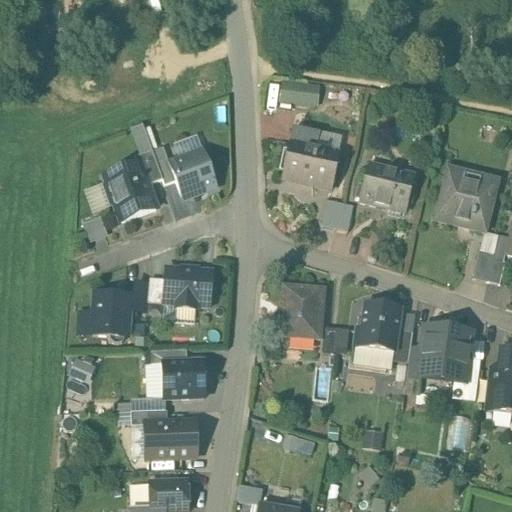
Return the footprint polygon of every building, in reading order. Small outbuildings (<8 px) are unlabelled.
[(314,109),(317,89),(281,84),(278,104),(314,109)] [(318,137),(292,131),(281,183),(330,194),(338,157),(315,152),(318,137)] [(151,154),(134,160),(136,166),(139,166),(147,188),(162,182),(151,154)] [(214,190),(202,155),(169,167),(182,202),(214,190)] [(136,166),(104,178),(106,184),(103,189),(110,206),(115,208),(121,224),(155,212),(147,188),(139,166),(136,166)] [(412,181),(369,170),(370,168),(368,168),(359,206),(404,218),(414,179),(412,179),(412,181)] [(465,186),(437,180),(427,222),(483,235),(484,236),(485,235),(497,183),(468,176),(465,186)] [(339,208),(325,205),(320,231),(334,233),(339,208)] [(352,210),(339,208),(334,233),(346,236),(352,210)] [(101,218),(83,225),(89,243),(107,237),(101,218)] [(497,238),(485,235),(484,236),(483,235),(478,254),(492,258),(497,238)] [(510,242),(497,238),(492,258),(491,262),(502,265),(505,256),(507,256),(510,242)] [(492,258),(478,254),(472,280),(486,284),(491,262),(492,258)] [(502,265),(491,262),(486,284),(499,287),(504,265),(502,265)] [(198,271),(181,270),(181,272),(166,271),(165,282),(163,306),(176,307),(175,311),(195,313),(195,309),(208,310),(211,274),(198,273),(198,271)] [(165,282),(149,281),(148,287),(147,305),(163,306),(165,282)] [(148,287),(135,285),(133,309),(146,310),(147,305),(148,287)] [(323,293),(282,290),(278,340),(319,343),(323,293)] [(129,298),(95,296),(93,317),(92,335),(92,336),(109,338),(109,341),(111,343),(113,345),(116,346),(119,345),(121,344),(123,342),(124,339),(126,339),(129,298)] [(399,313),(365,308),(361,331),(356,331),(354,350),(377,353),(378,347),(392,349),(394,350),(396,334),(399,313)] [(93,317),(79,316),(77,334),(92,335),(93,317)] [(336,332),(324,331),(322,355),(333,356),(336,332)] [(469,337),(424,331),(419,377),(439,379),(439,381),(464,384),(466,362),(469,337)] [(411,337),(396,334),(394,350),(392,349),(390,362),(407,365),(411,337)] [(511,355),(500,354),(499,369),(491,373),(486,413),(511,416),(511,355)] [(75,358),(67,374),(87,383),(94,366),(75,358)] [(479,364),(466,362),(464,384),(467,385),(476,386),(479,364)] [(202,365),(159,367),(160,404),(204,403),(202,365)] [(476,386),(467,385),(464,402),(474,404),(476,386)] [(166,413),(131,414),(131,427),(144,427),(144,425),(167,425),(166,413)] [(167,425),(144,425),(144,427),(145,461),(195,460),(194,424),(167,425)] [(382,433),(364,431),(362,450),(381,451),(382,433)] [(282,446),(313,454),(317,441),(285,433),(282,446)] [(370,468),(356,479),(366,490),(379,478),(370,468)] [(187,511),(187,484),(148,485),(149,511),(148,511),(187,511)] [(239,486),(236,501),(259,505),(261,490),(239,486)] [(384,511),(386,502),(373,500),(371,511),(384,511)]
